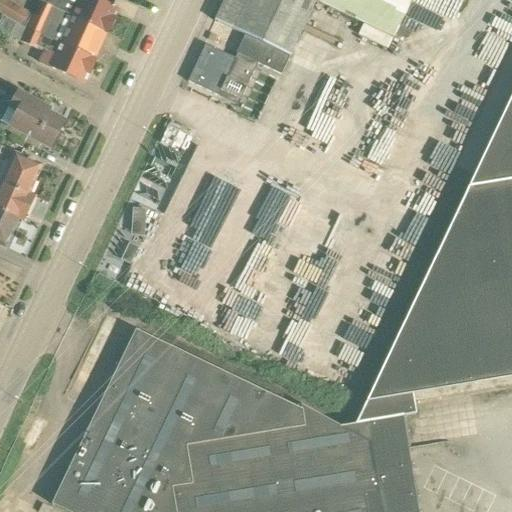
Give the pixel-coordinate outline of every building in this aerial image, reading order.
[(105,33),(40,3),(37,2),(31,15),(3,0),(0,0),(0,14),(3,16),(28,30),(93,59),(105,33)] [(41,0),(40,3),(105,33),(108,35),(115,19),(112,18),(115,9),(95,0),(41,0)] [(225,0),(216,21),(245,35),(286,55),(290,57),(315,2),(394,39),(412,0),(225,0)] [(3,16),(0,21),(0,31),(22,44),(44,54),(40,64),(59,73),(58,75),(60,76),(61,74),(82,83),(86,75),(90,76),(96,61),(93,59),(28,30),(3,16)] [(206,46),(189,83),(219,97),(222,93),(241,102),(259,64),(278,73),(286,55),(245,35),(233,60),(206,46)] [(17,113),(9,127),(9,128),(50,150),(65,121),(39,108),(41,104),(18,92),(8,109),(17,113)] [(511,94),(355,425),(340,427),(303,407),(301,410),(136,331),(52,505),(66,511),(417,511),(402,417),(416,415),(413,395),(511,378),(511,94)] [(0,182),(29,196),(42,166),(0,147),(0,148),(0,182)] [(0,182),(0,211),(19,220),(23,222),(34,198),(29,196),(0,182)] [(19,220),(0,211),(0,246),(5,249),(19,220)]
